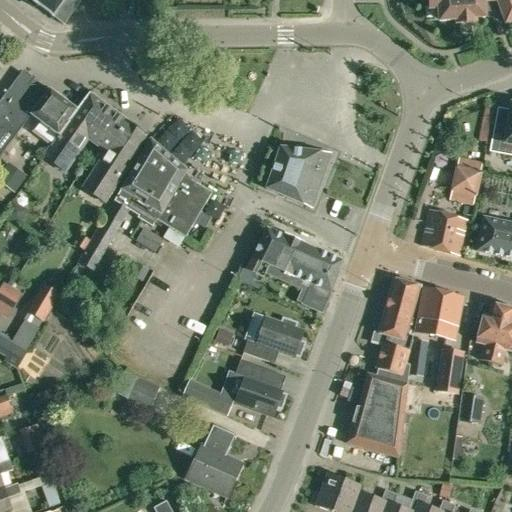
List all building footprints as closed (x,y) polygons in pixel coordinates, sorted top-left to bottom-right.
[(28,0),(63,25),(81,0),(28,0)] [(428,0),(429,10),(438,9),(439,22),(456,21),(456,25),(475,23),(475,19),(485,18),(484,12),(480,0),(428,0)] [(511,0),(480,0),(484,12),(500,10),(505,24),(511,21),(511,0)] [(0,156),(30,116),(60,137),(78,111),(49,90),(47,92),(22,73),(0,102),(0,156)] [(90,94),(79,109),(78,111),(59,137),(45,158),(54,165),(60,157),(70,164),(87,142),(82,138),(80,140),(76,137),(80,132),(85,135),(106,106),(90,94)] [(109,153),(128,121),(106,106),(85,135),(80,132),(76,137),(80,140),(82,138),(87,142),(89,138),(109,152),(109,153)] [(511,106),(508,130),(495,128),(490,152),(511,156),(511,106)] [(105,202),(145,134),(128,121),(109,153),(109,152),(91,179),(101,186),(94,195),(105,202)] [(200,213),(212,194),(193,182),(192,184),(182,179),(186,171),(150,139),(142,153),(91,241),(84,252),(78,262),(92,270),(128,210),(139,217),(137,219),(152,228),(157,221),(184,238),(194,223),(204,229),(210,219),(200,213)] [(311,208),(329,154),(280,148),(266,189),(311,208)] [(480,166),(459,161),(450,199),(470,204),(480,166)] [(0,176),(0,182),(14,192),(23,180),(7,167),(0,176)] [(214,218),(227,212),(222,200),(209,206),(214,218)] [(466,221),(430,210),(423,246),(458,256),(466,221)] [(511,224),(485,219),(478,252),(496,256),(502,257),(511,259),(511,224)] [(303,305),(322,313),(330,292),(342,261),(267,228),(246,270),(263,277),(268,266),(312,284),(303,305)] [(163,242),(143,230),(135,244),(155,255),(163,242)] [(84,252),(91,241),(81,235),(76,246),(84,252)] [(406,365),(412,342),(411,342),(412,337),(411,337),(411,335),(407,334),(420,287),(394,280),(379,335),(387,337),(384,345),(383,344),(376,369),(378,370),(376,378),(368,376),(358,409),(357,409),(347,443),(398,458),(410,366),(406,365)] [(26,349),(38,328),(42,322),(44,323),(61,295),(42,285),(24,321),(22,321),(22,327),(14,342),(26,349)] [(0,313),(7,317),(19,297),(2,286),(0,289),(0,313)] [(455,340),(463,298),(424,288),(415,332),(455,340)] [(511,310),(492,305),(489,316),(484,314),(477,343),(484,345),(480,360),(502,366),(506,351),(511,352),(511,310)] [(297,324),(283,319),(281,323),(266,318),(256,345),(247,341),(243,353),(269,363),(274,351),(294,358),(295,355),(300,357),(305,343),(300,342),(304,331),(295,328),(297,324)] [(28,351),(14,343),(4,360),(17,368),(28,351)] [(459,395),(465,355),(441,351),(435,392),(459,395)] [(267,370),(240,361),(235,375),(244,378),(235,405),(273,418),(277,408),(281,409),(286,396),(281,394),(283,391),(262,384),(267,370)] [(160,389),(137,378),(127,400),(150,410),(160,389)] [(226,418),(233,401),(188,381),(181,397),(226,418)] [(0,398),(0,419),(13,415),(6,396),(0,398)] [(463,396),(459,424),(480,426),(484,399),(463,396)] [(228,498),(243,466),(223,457),(226,452),(227,453),(235,436),(214,426),(203,448),(201,447),(186,478),(228,498)] [(381,460),(373,466),(383,480),(392,473),(381,460)] [(8,461),(0,463),(0,489),(3,488),(0,481),(0,474),(12,470),(8,461)] [(327,511),(340,511),(351,483),(327,474),(315,507),(327,511)] [(367,511),(373,498),(360,493),(362,487),(351,483),(340,511),(367,511)] [(16,484),(0,489),(0,511),(10,511),(8,497),(19,493),(16,484)] [(373,498),(367,511),(394,511),(397,506),(394,505),(398,496),(385,492),(381,501),(373,498)] [(397,506),(394,511),(421,511),(427,498),(415,493),(409,511),(397,506)] [(427,498),(421,511),(448,511),(451,506),(442,502),(439,511),(424,506),(427,498)] [(171,511),(166,502),(153,509),(154,511),(171,511)]
